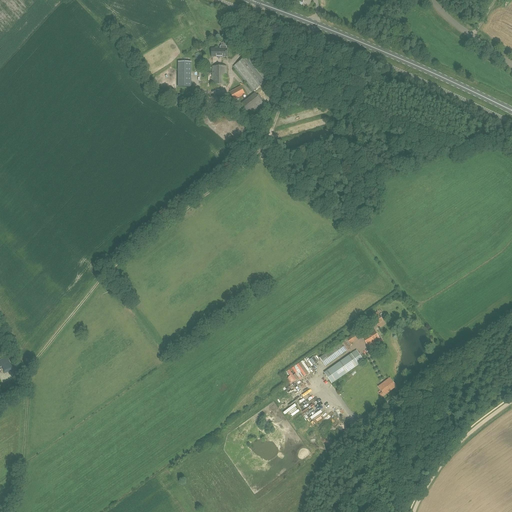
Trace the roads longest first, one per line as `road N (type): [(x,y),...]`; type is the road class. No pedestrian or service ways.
road 1 (secondary): [(511,112),(315,23)]
road 2 (unclassified): [(413,511),(461,440),(511,401)]
